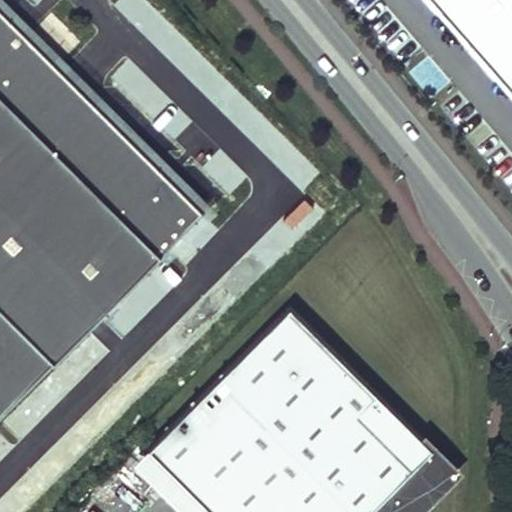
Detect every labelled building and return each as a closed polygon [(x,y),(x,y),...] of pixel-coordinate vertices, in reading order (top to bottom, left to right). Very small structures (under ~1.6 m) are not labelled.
[(511,0),(427,0),(511,96),(511,0)] [(0,403),(200,208),(0,3),(0,403)] [(144,443),(209,511),(395,511),(442,467),(286,306),(144,443)] [(181,511),(209,511),(144,443),(129,457),(181,511)] [(406,511),(448,472),(442,467),(395,511),(406,511)]
